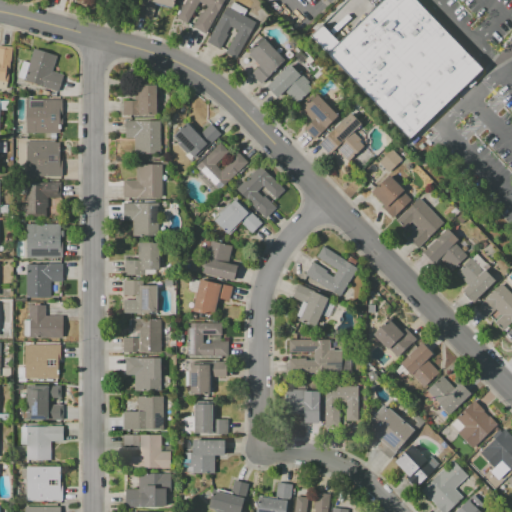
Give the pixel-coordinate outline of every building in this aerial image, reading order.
[(173,0),(172,7),(156,3),(152,19),(140,16),(144,0),(173,0)] [(223,0),(206,34),(192,26),(200,12),(202,13),(206,5),(199,2),(187,23),(177,17),(186,0),(223,0)] [(320,25),(308,35),(409,141),(481,68),(414,0),(379,0),(337,40),(320,25)] [(255,22),(235,58),(225,52),(237,31),(231,28),(220,49),(207,42),(227,6),(230,8),(233,2),(247,9),(244,16),(255,22)] [(261,84),(251,73),(259,65),(248,54),(264,39),(285,60),(261,84)] [(9,82),(7,81),(6,89),(0,88),(0,46),(12,47),(9,82)] [(34,48),(57,56),(52,71),(63,75),(58,91),(17,78),(23,61),(29,63),(34,48)] [(313,87),(297,103),(285,90),(277,98),(266,87),(289,64),(299,74),(300,73),(313,87)] [(122,115),(122,100),(134,100),(134,85),(156,85),(156,115),(122,115)] [(338,116),(314,139),(304,129),(311,122),(299,109),(315,93),(338,116)] [(26,133),(26,99),(61,99),(61,115),(59,115),(59,133),(26,133)] [(0,100),(7,100),(8,110),(0,110),(0,100)] [(318,144),(350,113),(361,124),(353,132),(361,140),(359,142),(363,145),(347,161),(335,149),(329,155),(318,144)] [(160,154),(134,154),(134,138),(125,138),(125,120),(160,120),(160,154)] [(220,134),(195,158),(189,153),(187,155),(175,143),(177,141),(172,136),(186,122),(187,123),(188,122),(200,134),(210,124),(220,134)] [(26,177),(26,154),(23,154),(23,143),(59,143),(59,159),(62,159),(62,177),(26,177)] [(218,191),(196,168),(220,143),(228,152),(215,165),(221,170),(227,165),(226,164),(237,152),(247,162),(218,191)] [(388,172),(378,162),(392,149),(401,159),(388,172)] [(162,198),(123,198),(123,181),(136,181),(136,164),(162,164),(162,198)] [(265,218),(236,189),(259,166),(284,190),(276,198),(262,185),(257,191),(263,197),(264,196),(276,207),(265,218)] [(386,207),(371,192),(388,175),(403,190),(386,207)] [(25,216),(25,183),(60,183),(60,198),(47,198),(47,207),(45,207),(45,216),(25,216)] [(214,220),(236,198),(262,223),(252,234),(240,223),(228,235),(214,220)] [(443,223),(417,248),(407,237),(417,228),(411,222),(403,229),(395,221),(418,198),(443,223)] [(158,236),(132,236),(132,220),(123,220),(123,203),(158,203),(158,236)] [(0,213),(0,205),(9,205),(9,213),(0,213)] [(26,258),(26,224),(60,224),(60,230),(62,230),(61,258),(26,258)] [(466,256),(451,271),(440,259),(434,265),(422,253),(447,228),(458,240),(454,243),(466,256)] [(234,281),(203,273),(211,240),(233,246),(228,264),(237,266),(234,281)] [(125,274),(125,260),(135,260),(135,252),(139,252),(139,242),(159,242),(159,269),(156,269),(156,273),(145,273),(145,274),(125,274)] [(322,246),(356,267),(338,296),(305,274),(313,262),(327,271),(326,272),(333,276),(337,269),(316,256),(322,246)] [(495,281),(472,303),(461,292),(468,285),(456,273),(476,253),(489,267),(485,271),(495,281)] [(26,297),(26,264),(62,264),(62,281),(50,281),(50,297),(26,297)] [(192,310),(199,279),(220,285),(221,284),(232,287),(229,301),(218,298),(214,313),(212,312),(211,315),(192,310)] [(157,313),(122,313),(122,299),(135,299),(135,295),(122,295),(122,280),(141,280),(141,285),(157,285),(157,313)] [(501,283),(511,294),(511,322),(503,331),(494,322),(501,315),(495,309),(488,316),(478,306),(501,283)] [(0,293),(0,284),(10,284),(9,293),(0,293)] [(328,298),(316,325),(313,323),(312,326),(303,322),(304,319),(296,316),(302,303),(291,298),(297,284),(328,298)] [(22,337),(22,320),(29,320),(29,305),(45,305),(45,315),(62,315),(62,337),(22,337)] [(160,354),(124,354),(124,337),(126,337),(126,319),(160,320),(160,354)] [(397,357),(373,333),(388,319),(401,332),(405,328),(415,339),(397,357)] [(228,356),(186,356),(186,322),(221,323),(221,334),(203,334),(203,343),(211,343),(211,341),(228,341),(228,356)] [(511,328),(511,344),(511,345),(503,337),(511,328)] [(288,372),(288,358),(306,358),(306,360),(313,360),(313,352),(288,352),(288,339),(330,339),(330,350),(341,350),(341,372),(288,372)] [(423,387),(400,363),(421,342),(432,353),(426,359),(438,372),(423,387)] [(58,378),(24,378),(24,382),(17,382),(17,367),(24,367),(24,345),(60,345),(60,361),(58,361),(58,378)] [(160,391),(134,391),(134,375),(125,375),(125,358),(160,358),(160,391)] [(191,393),(191,360),(226,360),(226,376),(210,376),(210,393),(191,393)] [(449,414),(426,391),(441,376),(453,388),(460,382),(471,393),(449,414)] [(26,420),(26,386),(61,386),(61,398),(48,398),(48,404),(63,404),(63,420),(26,420)] [(324,386),(357,386),(357,421),(345,421),(345,402),(339,402),(340,423),(324,423),(324,386)] [(319,422),(303,423),(303,413),(286,413),(286,389),(304,389),(304,392),(319,392),(319,422)] [(162,430),(122,430),(122,411),(137,411),(137,396),(162,396),(162,430)] [(473,448),(451,425),(457,419),(455,418),(474,400),(484,411),(483,411),(489,417),(489,416),(498,424),(473,448)] [(227,434),(193,434),(193,404),(212,404),(212,419),(227,419),(227,434)] [(389,459),(375,447),(380,441),(368,431),(388,408),(414,430),(389,459)] [(50,460),(26,460),(26,445),(21,445),(21,427),(49,427),(49,426),(62,426),(62,441),(50,441),(50,460)] [(480,453),(505,429),(511,436),(511,468),(499,481),(494,476),(498,472),(480,453)] [(170,468),(129,468),(129,456),(139,456),(139,450),(123,450),(123,435),(160,435),(160,452),(170,452),(170,468)] [(193,473),(193,440),(225,440),(225,455),(214,455),(214,473),(193,473)] [(426,460),(408,477),(394,462),(411,445),(426,460)] [(447,511),(441,511),(434,505),(435,504),(429,498),(428,499),(420,490),(452,459),(468,476),(455,488),(462,497),(447,511)] [(62,500),(26,500),(26,467),(60,467),(60,485),(62,485),(62,500)] [(165,507),(125,507),(125,489),(138,489),(138,474),(170,474),(170,492),(166,492),(165,507)] [(248,483),(239,511),(229,511),(209,506),(214,487),(231,492),(234,480),(248,483)] [(291,484),(287,511),(255,511),(258,495),(274,498),(276,482),(291,484)] [(292,511),(295,496),(308,498),(305,511),(314,511),(315,510),(313,509),(314,499),(317,499),(317,496),(328,497),(328,501),(331,501),(329,511),(292,511)] [(456,511),(468,500),(480,511),(456,511)]
